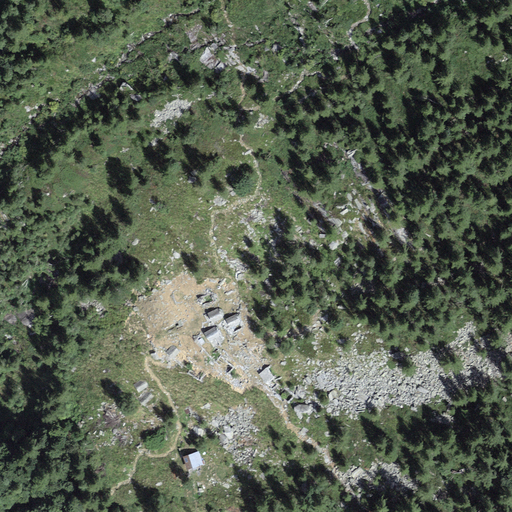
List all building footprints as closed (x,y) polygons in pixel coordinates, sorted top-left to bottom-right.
[(222,318),(217,308),(207,313),(212,323),(222,318)] [(239,322),(235,315),(225,320),(229,327),(239,322)] [(219,335),(214,327),(203,333),(208,342),(219,335)] [(181,351),(175,345),(167,353),(173,359),(181,351)] [(268,368),(260,373),(268,384),(276,378),(268,368)] [(145,380),(136,385),(139,392),(149,387),(145,380)] [(200,452),(183,457),(187,470),(204,465),(200,452)] [(356,495),(350,489),(345,494),(351,500),(356,495)]
